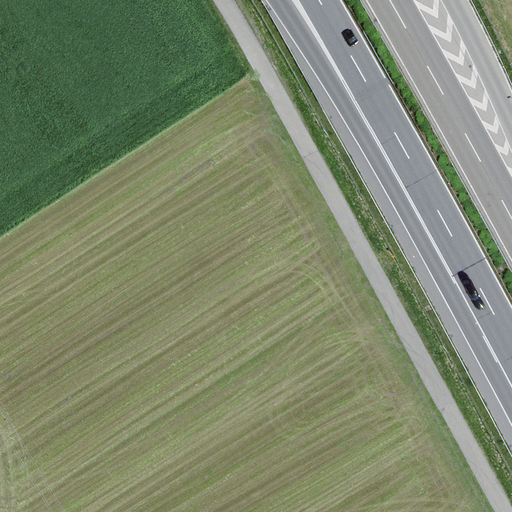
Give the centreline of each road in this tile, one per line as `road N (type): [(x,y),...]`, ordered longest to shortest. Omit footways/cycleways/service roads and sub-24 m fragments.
road 1 (track): [(223,0),(510,511)]
road 2 (motorway): [(278,0),(431,265),(495,320)]
road 3 (motorway): [(318,0),(495,320)]
road 4 (motorway): [(511,223),(388,0)]
road 5 (motorway): [(511,126),(454,0)]
